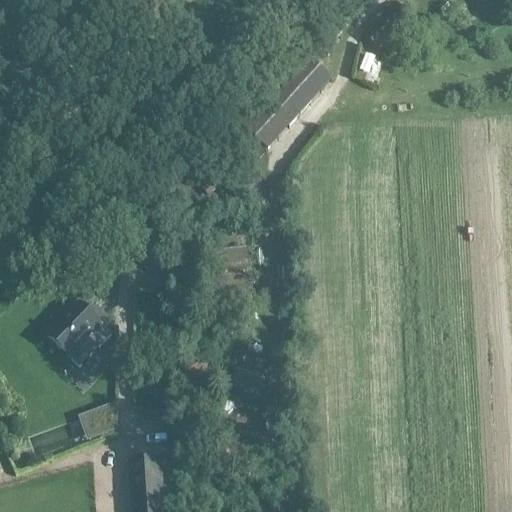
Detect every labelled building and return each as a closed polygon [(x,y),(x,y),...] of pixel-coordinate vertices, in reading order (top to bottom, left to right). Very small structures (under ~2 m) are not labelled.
[(411,20),(395,5),(363,37),(379,53),(411,20)] [(71,52),(60,26),(35,37),(45,63),(71,52)] [(333,83),(295,50),(231,121),(268,155),(333,83)] [(235,201),(264,195),(259,173),(231,179),(235,201)] [(252,288),(250,260),(249,249),(209,252),(210,264),(211,291),(212,300),(253,297),(252,288)] [(111,337),(79,307),(48,340),(79,370),(111,337)] [(207,381),(209,360),(182,358),(180,379),(207,381)] [(265,390),(264,367),(234,368),(235,391),(265,390)] [(129,464),(131,511),(163,511),(161,462),(129,464)]
